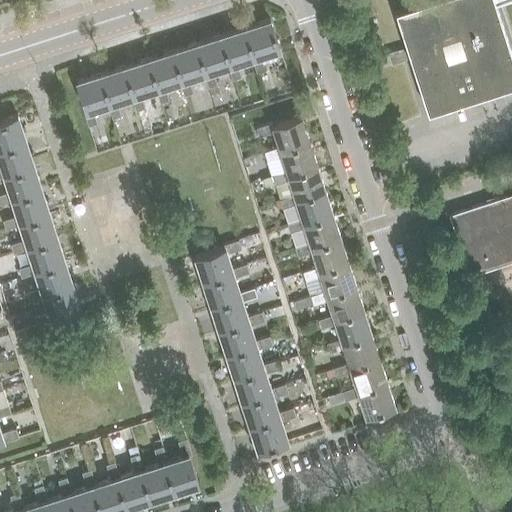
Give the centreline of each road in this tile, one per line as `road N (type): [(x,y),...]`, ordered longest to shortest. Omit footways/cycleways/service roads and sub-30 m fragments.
road 1 (residential): [(230,511),(406,455),(433,434),(301,0)]
road 2 (tertiary): [(0,56),(176,0)]
